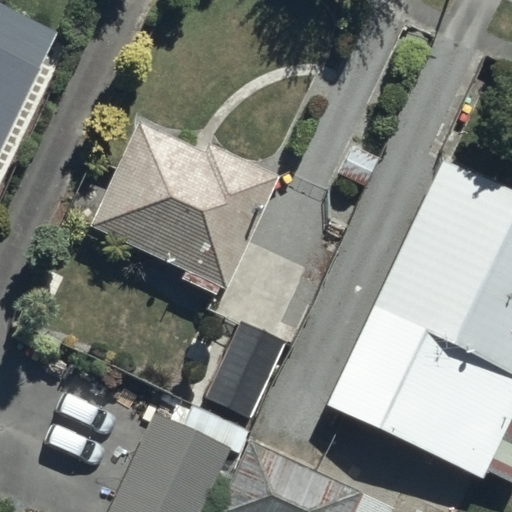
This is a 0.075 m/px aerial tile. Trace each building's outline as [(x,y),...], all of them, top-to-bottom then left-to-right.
[(0,152),(47,44),(0,23),(0,152)] [(134,136),(85,242),(219,303),(273,186),(203,153),(198,165),(134,136)] [(511,211),(433,177),(320,422),(479,492),(511,417),(511,211)] [(199,403),(245,426),(280,353),(234,331),(199,403)] [(105,511),(199,511),(225,461),(231,464),(245,437),(164,396),(105,511)] [(377,511),(243,450),(215,511),(377,511)]
